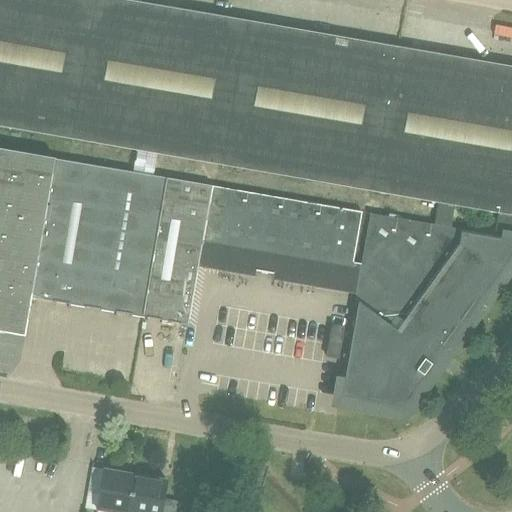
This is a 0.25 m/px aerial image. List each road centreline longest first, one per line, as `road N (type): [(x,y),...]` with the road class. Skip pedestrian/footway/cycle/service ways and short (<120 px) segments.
road 1 (unclassified): [(404,451),(374,457),(313,450),(0,393)]
road 2 (unclassified): [(511,355),(451,419),(404,451)]
